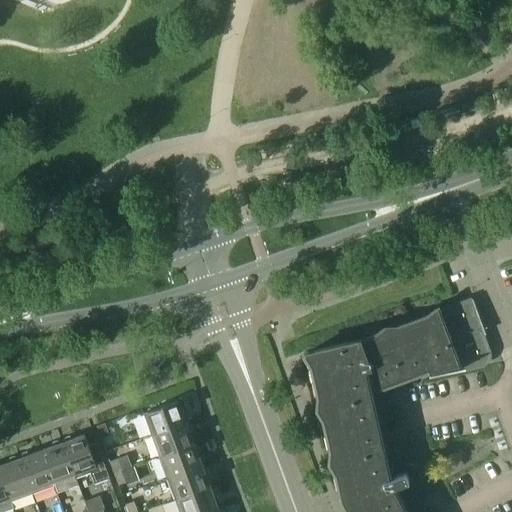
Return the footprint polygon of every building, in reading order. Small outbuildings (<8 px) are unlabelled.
[(439,310),(460,367),(481,363),(484,361),(487,358),(488,355),(487,352),(480,331),(484,330),(473,298),(439,310)] [(403,464),(402,465),(385,475),(361,370),(369,368),(375,384),(427,365),(430,374),(460,367),(439,310),(361,339),(360,337),(358,338),(359,340),(309,351),(340,488),(346,487),(353,505),(347,508),(349,511),(402,511),(391,489),(410,486),(412,485),(413,485),(414,484),(416,483),(417,481),(418,479),(419,477),(419,475),(416,467),(415,466),(414,465),(412,464),(411,464),(409,463),(407,463),(405,463),(403,464)] [(151,435),(186,422),(178,400),(143,413),(151,435)] [(194,443),(186,422),(151,435),(159,456),(194,443)] [(97,425),(101,437),(109,434),(104,423),(97,425)] [(75,477),(90,472),(94,483),(109,478),(96,442),(88,445),(84,434),(61,442),(75,477)] [(61,442),(41,450),(54,485),(53,485),(56,492),(78,484),(75,477),(61,442)] [(202,465),(194,443),(159,456),(166,478),(202,465)] [(41,450),(19,457),(32,493),(53,485),(54,485),(41,450)] [(0,471),(11,501),(32,493),(19,457),(0,464),(0,471)] [(113,473),(122,470),(118,458),(109,460),(113,473)] [(210,486),(202,465),(166,478),(174,499),(210,486)] [(126,481),(122,470),(113,473),(118,484),(126,481)] [(11,501),(0,471),(0,511),(13,507),(11,501)] [(205,511),(217,508),(210,486),(174,499),(179,511),(205,511)] [(128,511),(137,511),(133,501),(125,504),(128,511)]
